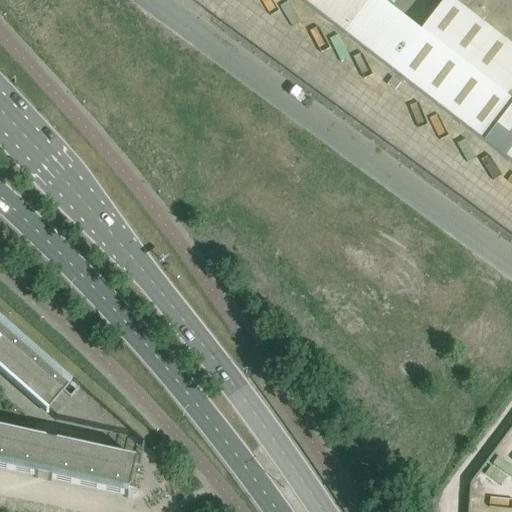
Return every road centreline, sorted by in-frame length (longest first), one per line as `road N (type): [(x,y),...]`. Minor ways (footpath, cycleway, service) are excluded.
road 1 (secondary): [(314,511),(251,418),(78,200),(0,120)]
road 2 (unclassified): [(153,0),(511,263)]
road 3 (secondary): [(0,198),(166,370),(276,511)]
road 4 (track): [(511,409),(463,474),(451,511)]
